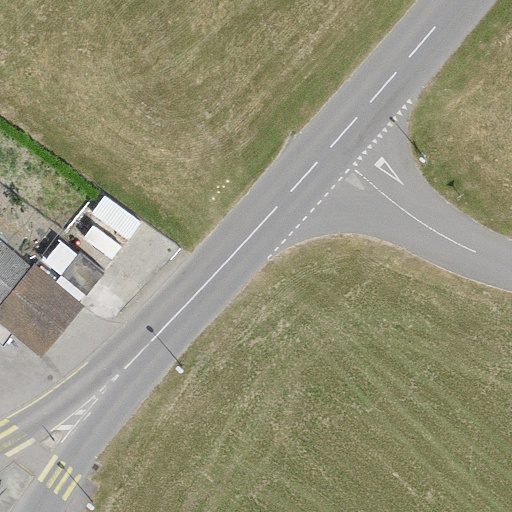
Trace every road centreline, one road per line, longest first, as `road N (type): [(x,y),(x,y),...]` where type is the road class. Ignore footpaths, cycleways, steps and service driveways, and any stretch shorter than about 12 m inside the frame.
road 1 (residential): [(328,148),(0,505)]
road 2 (unclassified): [(328,148),(394,206),(511,265)]
road 3 (residential): [(457,0),(328,148)]
